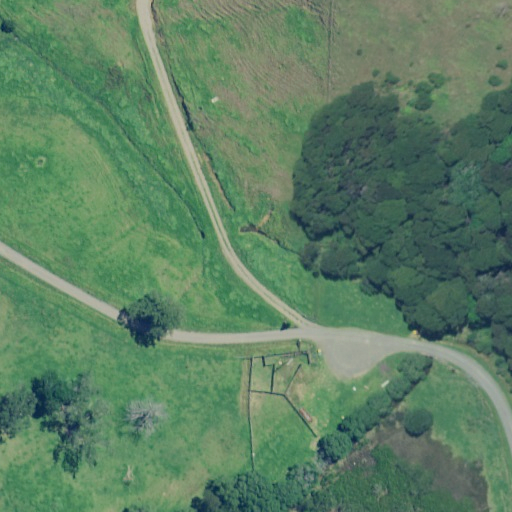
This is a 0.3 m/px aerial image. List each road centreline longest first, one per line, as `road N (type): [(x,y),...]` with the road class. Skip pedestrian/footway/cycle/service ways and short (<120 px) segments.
road 1 (unclassified): [(312,327),(260,287),(225,236),(146,0)]
road 2 (residential): [(0,242),(90,298),(186,331),(312,327)]
road 3 (residential): [(312,327),(419,324),(460,346),(511,427)]
